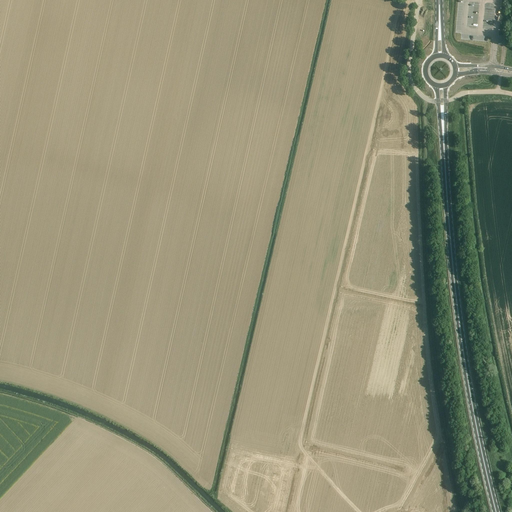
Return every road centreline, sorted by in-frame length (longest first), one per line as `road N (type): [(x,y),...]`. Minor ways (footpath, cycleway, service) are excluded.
road 1 (primary): [(496,511),(457,313),(441,100)]
road 2 (unclassified): [(441,100),(422,97),(408,72),(419,0)]
